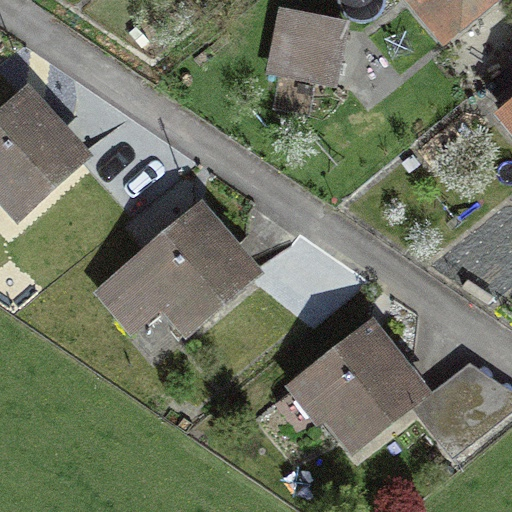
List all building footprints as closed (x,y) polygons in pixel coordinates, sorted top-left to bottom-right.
[(404,0),(437,41),(489,0),(404,0)] [(331,33),(288,22),(275,71),(318,82),(331,33)] [(21,106),(0,123),(0,206),(9,217),(71,166),(21,106)] [(511,115),(503,124),(511,134),(511,115)] [(196,227),(106,296),(130,327),(158,305),(181,335),(243,287),(196,227)] [(366,340),(300,390),(342,446),(408,396),(366,340)] [(472,381),(424,418),(450,451),(498,414),(472,381)]
